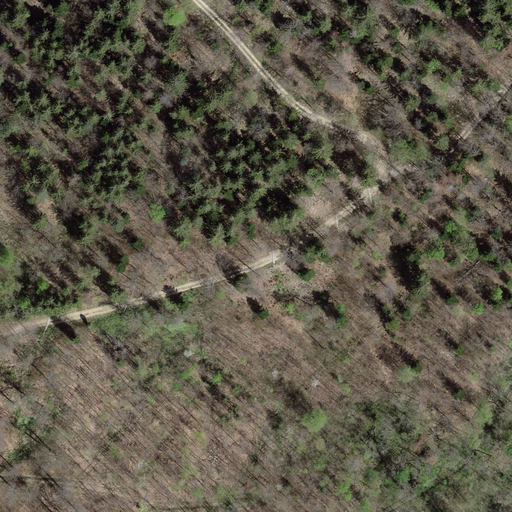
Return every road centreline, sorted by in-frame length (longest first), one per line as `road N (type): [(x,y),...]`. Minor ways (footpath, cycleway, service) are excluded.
road 1 (track): [(0,334),(129,304),(290,250),(372,192),(384,172),(377,146),(315,118),(278,89),(193,0)]
road 2 (track): [(0,477),(69,481),(169,506),(248,495),(318,511)]
road 3 (track): [(378,511),(457,466),(511,391)]
road 4 (track): [(384,172),(429,161),(511,82)]
